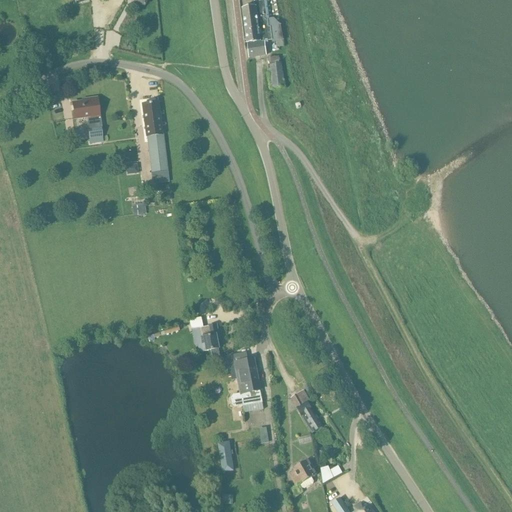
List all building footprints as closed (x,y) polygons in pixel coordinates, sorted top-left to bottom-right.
[(254,7),(243,8),(246,33),(270,30),(272,41),(272,43),(283,41),(280,23),(273,17),(268,17),(265,0),(257,0),(253,1),(254,7)] [(270,30),(246,33),(247,44),(249,58),(267,55),(265,42),(272,41),(270,30)] [(269,65),(270,65),(272,77),(269,77),(271,89),(284,87),(281,63),(280,63),(279,57),(270,58),(270,57),(269,58),(269,65)] [(75,120),(89,118),(90,122),(87,123),(88,130),(101,128),(97,98),(86,100),(87,102),(73,104),(75,120)] [(164,134),(162,134),(158,103),(142,105),(147,137),(151,173),(156,173),(168,172),(164,134)] [(101,128),(88,130),(90,145),(103,143),(101,128)] [(132,206),(133,216),(146,215),(145,205),(132,206)] [(203,328),(201,318),(189,320),(191,330),(201,329),(202,338),(203,343),(200,344),(198,346),(199,351),(201,353),(219,349),(217,336),(219,336),(217,325),(209,327),(203,328)] [(165,336),(180,331),(179,327),(164,332),(165,336)] [(233,396),(231,399),(232,405),(236,408),(263,403),(261,391),(254,359),(235,363),(238,380),(241,395),(233,396)] [(299,394),(291,399),(302,416),(304,415),(315,432),(323,427),(308,402),(305,404),(299,394)] [(260,439),(267,438),(266,428),(258,429),(260,439)] [(228,443),(218,444),(222,470),(232,469),(228,443)] [(296,487),(300,485),(302,488),(305,489),(314,484),(314,481),(312,478),(317,476),(308,460),(293,469),(294,472),(289,475),(296,487)] [(328,467),(321,469),(323,484),(333,478),(330,471),(328,467)] [(349,511),(340,498),(331,504),(336,511),(373,511),(369,506),(363,511),(360,504),(353,508),(355,511),(354,511),(349,511)]
